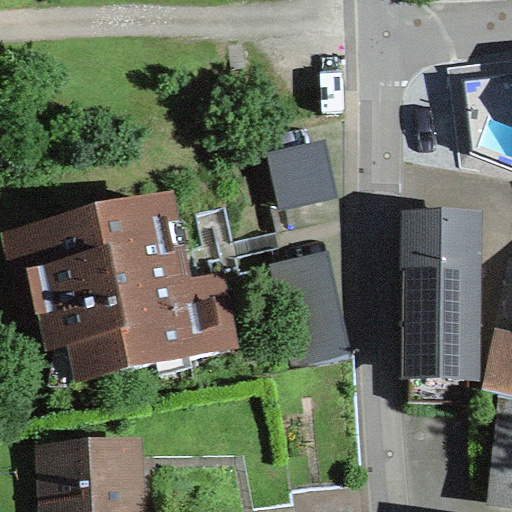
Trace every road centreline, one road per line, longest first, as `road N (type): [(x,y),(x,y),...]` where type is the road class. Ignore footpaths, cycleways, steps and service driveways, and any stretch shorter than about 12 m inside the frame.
road 1 (residential): [(386,511),(372,345),(370,49)]
road 2 (residential): [(370,49),(511,34)]
